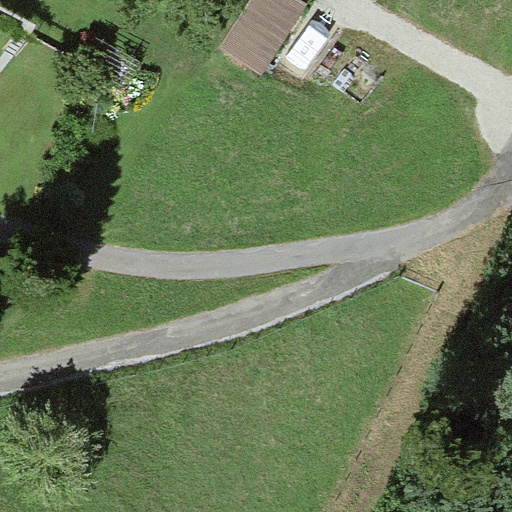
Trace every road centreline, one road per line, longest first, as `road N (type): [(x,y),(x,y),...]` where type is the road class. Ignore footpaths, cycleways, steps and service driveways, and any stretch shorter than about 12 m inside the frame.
road 1 (track): [(0,235),(161,259),(246,260),(373,246),(429,231),(511,159)]
road 2 (track): [(373,246),(262,310),(0,377)]
road 3 (track): [(332,0),(511,113)]
